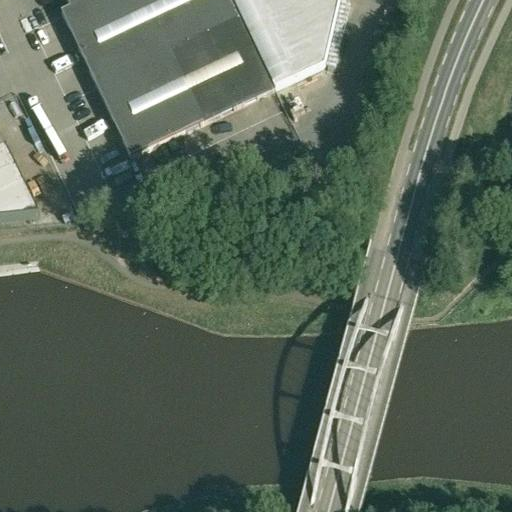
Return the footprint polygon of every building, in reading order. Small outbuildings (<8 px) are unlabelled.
[(230,0),(98,0),(62,17),(96,89),(168,55),(203,37),(239,19),(230,0)] [(64,0),(71,13),(97,0),(64,0)] [(244,0),(284,88),(325,69),(340,0),(244,0)] [(239,19),(203,37),(237,111),(275,93),(239,19)] [(237,111),(203,37),(168,55),(202,127),(237,111)] [(168,55),(96,89),(131,161),(202,127),(168,55)] [(0,156),(0,224),(40,220),(6,153),(0,156)]
